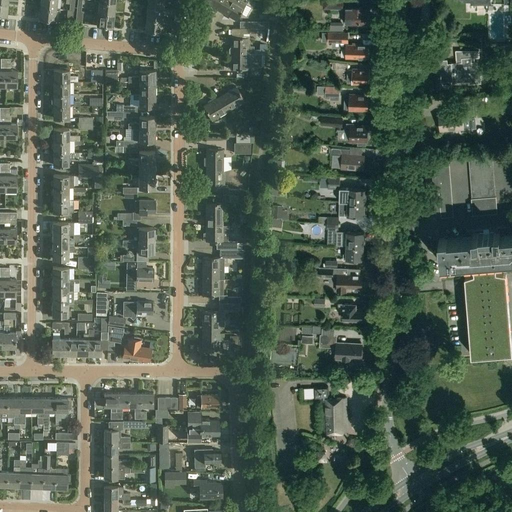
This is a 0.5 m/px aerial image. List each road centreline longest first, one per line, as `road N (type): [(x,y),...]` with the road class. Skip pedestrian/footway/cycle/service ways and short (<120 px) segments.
road 1 (tertiary): [(410,476),(390,433),(386,387),(399,0)]
road 2 (residential): [(176,371),(174,64),(153,50),(33,37)]
road 3 (residential): [(34,372),(33,37)]
road 4 (residential): [(240,511),(234,391),(213,374),(176,371)]
road 5 (residential): [(85,508),(85,372)]
